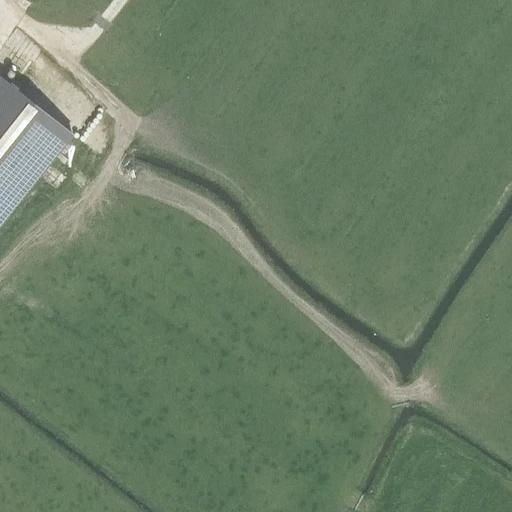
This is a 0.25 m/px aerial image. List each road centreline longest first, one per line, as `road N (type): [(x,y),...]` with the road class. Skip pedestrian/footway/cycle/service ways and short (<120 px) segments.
road 1 (track): [(121,0),(72,62),(4,13)]
road 2 (track): [(72,62),(129,124),(104,180)]
